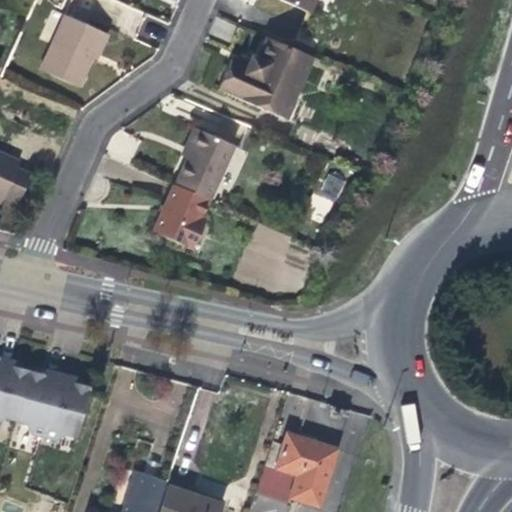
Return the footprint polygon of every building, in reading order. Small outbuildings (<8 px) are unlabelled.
[(284,0),(306,9),(309,0),(284,0)] [(75,82),(88,53),(99,26),(63,11),(39,65),(75,82)] [(105,29),(99,26),(88,53),(93,54),(105,29)] [(264,35),(254,57),(249,68),(242,64),(244,61),(229,55),(215,85),(281,115),(308,54),(264,35)] [(248,53),(244,61),(242,64),(249,68),(254,57),(248,53)] [(192,123),(186,137),(193,139),(187,153),(175,181),(206,195),(230,140),(192,123)] [(180,150),(187,153),(193,139),(186,137),(182,144),(180,150)] [(0,148),(0,196),(3,190),(17,196),(28,170),(15,164),(18,156),(0,148)] [(326,171),(306,216),(323,224),(343,179),(326,171)] [(204,199),(206,195),(175,181),(173,185),(204,199)] [(152,229),(184,244),(197,216),(204,199),(173,185),(171,184),(161,208),(152,229)] [(201,218),(197,216),(184,244),(189,246),(201,218)] [(0,387),(21,392),(15,414),(25,416),(32,426),(50,430),(62,426),(73,429),(84,387),(77,385),(69,382),(70,376),(41,368),(38,374),(34,373),(17,369),(10,367),(11,361),(0,357),(0,387)] [(317,505),(336,451),(309,441),(285,433),(274,468),(295,476),(289,496),(317,505)] [(153,511),(163,481),(143,474),(132,470),(118,511),(153,511)] [(168,487),(159,511),(216,511),(219,504),(189,494),(168,487)]
